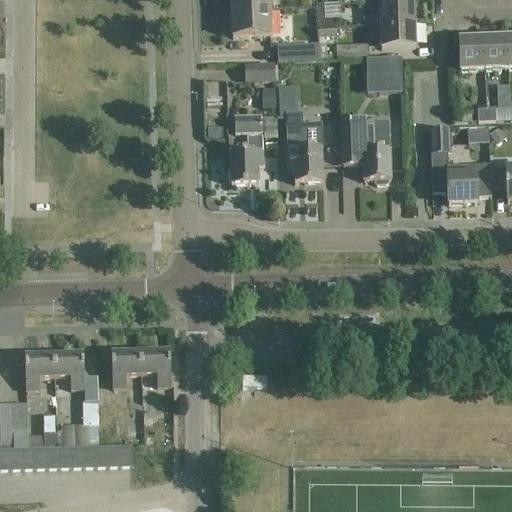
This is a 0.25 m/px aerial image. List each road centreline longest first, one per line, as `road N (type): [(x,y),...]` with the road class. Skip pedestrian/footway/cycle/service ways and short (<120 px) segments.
road 1 (residential): [(190,234),(303,242),(511,238)]
road 2 (residential): [(192,291),(511,280)]
road 3 (residential): [(190,234),(180,0)]
road 4 (residential): [(23,214),(24,0)]
road 5 (residential): [(194,497),(192,291)]
road 6 (residential): [(0,298),(192,291)]
